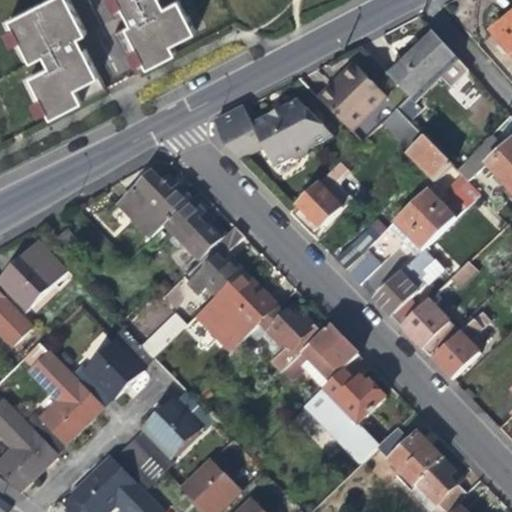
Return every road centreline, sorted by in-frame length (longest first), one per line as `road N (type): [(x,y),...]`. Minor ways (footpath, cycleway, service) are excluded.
road 1 (residential): [(167,121),(511,475)]
road 2 (tertiary): [(167,121),(396,0)]
road 3 (tertiary): [(0,210),(167,121)]
road 4 (residential): [(420,0),(511,100)]
